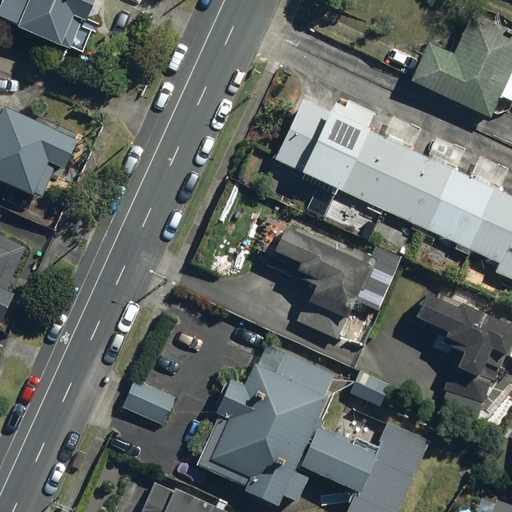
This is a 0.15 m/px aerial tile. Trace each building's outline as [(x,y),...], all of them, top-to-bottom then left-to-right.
[(6,0),(0,14),(0,18),(73,49),(93,0),(6,0)] [(511,100),(511,30),(470,12),(451,53),(428,43),(410,82),(491,119),(501,96),(511,100)] [(340,189),(500,262),(495,272),(511,279),(511,196),(303,101),(265,186),(328,214),(340,189)] [(6,110),(0,107),(0,180),(37,197),(52,162),(68,169),(81,141),(7,107),(6,110)] [(290,227),(287,225),(274,253),(299,265),(295,273),(307,278),(305,283),(314,288),(307,303),(346,321),(361,290),(364,291),(379,260),(354,248),(352,252),(292,224),(290,227)] [(0,322),(6,326),(20,294),(10,290),(29,247),(0,234),(0,322)] [(511,326),(440,293),(437,299),(429,295),(418,319),(448,333),(445,338),(468,348),(448,390),(462,397),(483,406),(498,373),(485,367),(494,349),(511,356),(511,326)] [(398,511),(429,441),(389,423),(378,447),(321,423),(331,398),(326,396),(336,374),(268,345),(259,365),(254,362),(243,387),(227,380),(214,410),(220,413),(198,465),(245,486),(242,493),(278,509),(283,497),(297,503),(310,473),(355,492),(345,511),(398,511)] [(390,383),(360,371),(350,396),(380,408),(390,383)] [(175,396),(133,379),(122,407),(164,424),(175,396)] [(227,511),(157,480),(142,511),(227,511)] [(511,511),(511,508),(494,502),(490,511),(511,511)]
